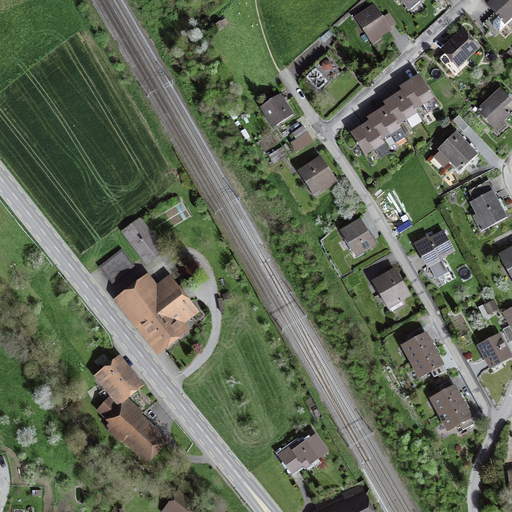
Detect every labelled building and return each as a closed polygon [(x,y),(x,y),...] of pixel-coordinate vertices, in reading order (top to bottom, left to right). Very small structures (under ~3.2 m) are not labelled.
[(390,0),(403,13),(417,0),(390,0)] [(511,17),(511,0),(491,0),(486,5),(505,25),(511,17)] [(368,7),(348,22),(366,47),(391,29),(380,13),(375,17),(368,7)] [(480,48),(463,31),(441,52),(458,70),(480,48)] [(326,58),(303,77),(316,92),(339,73),(326,58)] [(405,95),(414,111),(433,100),(421,79),(413,84),(411,81),(401,87),(405,95)] [(511,113),(511,98),(502,88),(477,112),(494,130),(511,113)] [(414,111),(405,95),(397,100),(395,97),(385,103),(389,110),(398,126),(417,115),(414,111)] [(280,96),(260,110),(274,130),(294,117),(280,96)] [(398,126),(389,110),(380,115),(378,112),(368,118),(372,124),(381,140),(388,136),(393,145),(405,138),(398,126)] [(459,115),(453,120),(464,132),(469,126),(459,115)] [(372,124),(353,135),(364,155),(384,144),(381,140),(372,124)] [(302,127),(292,134),(294,138),(289,142),(296,153),(312,142),(302,127)] [(456,133),(437,151),(458,174),(477,156),(456,133)] [(320,162),(301,174),(315,195),(334,182),(320,162)] [(487,194),(464,206),(478,232),(501,220),(487,194)] [(133,221),(115,235),(140,268),(158,254),(133,221)] [(360,222),(342,233),(356,256),(374,245),(360,222)] [(437,232),(409,248),(424,276),(437,268),(434,262),(449,254),(437,232)] [(511,245),(492,257),(511,290),(511,289),(511,245)] [(114,254),(93,270),(107,287),(127,271),(114,254)] [(392,275),(375,284),(389,308),(405,299),(392,275)] [(141,276),(108,303),(152,359),(183,334),(177,328),(194,314),(164,278),(151,288),(141,276)] [(511,307),(502,313),(509,327),(511,325),(511,307)] [(413,360),(433,349),(431,345),(421,327),(410,333),(414,340),(405,345),(413,360)] [(511,331),(509,327),(502,331),(509,343),(511,341),(511,331)] [(499,333),(476,345),(489,369),(511,357),(499,333)] [(433,349),(413,360),(421,376),(430,371),(433,378),(445,372),(435,353),(433,349)] [(138,388),(113,358),(87,379),(112,409),(138,388)] [(442,413),(462,402),(460,399),(450,380),(438,386),(442,393),(433,397),(442,413)] [(462,402),(442,413),(450,429),(459,424),(463,430),(473,424),(463,405),(462,402)] [(121,404),(100,425),(142,466),(163,445),(121,404)] [(323,455),(310,436),(286,454),(282,449),(273,456),(287,476),(297,469),(300,472),(323,455)] [(511,473),(502,475),(507,503),(511,501),(511,473)] [(193,511),(199,505),(178,490),(161,511),(193,511)] [(366,511),(355,490),(309,511),(366,511)]
